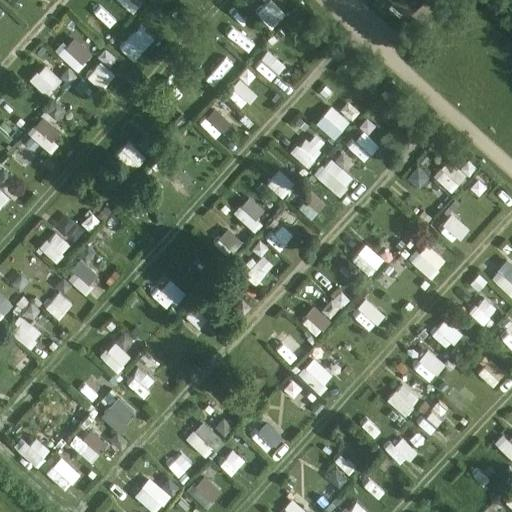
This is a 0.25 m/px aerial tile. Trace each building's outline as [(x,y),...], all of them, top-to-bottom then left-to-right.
[(118,0),(131,11),(141,0),(118,0)] [(269,0),(256,8),(267,26),(284,15),(275,0),(269,0)] [(421,0),(393,0),(409,14),(421,0)] [(86,20),(103,38),(118,23),(102,5),(86,20)] [(134,31),(119,47),(134,61),(149,45),(134,31)] [(75,69),(92,53),(73,33),(56,50),(75,69)] [(276,73),(285,64),(267,47),(259,56),(276,73)] [(28,77),(45,93),(60,78),(43,61),(28,77)] [(101,89),(114,74),(98,61),(85,76),(101,89)] [(216,84),(222,77),(206,62),(200,69),(216,84)] [(215,137),(231,121),(215,104),(198,121),(215,137)] [(60,125),(41,112),(26,134),(51,151),(57,142),(51,138),(60,125)] [(328,135),(345,128),(338,112),(322,119),(328,135)] [(363,128),(347,144),(361,160),(378,144),(363,128)] [(130,137),(117,150),(134,166),(147,152),(130,137)] [(306,137),(293,152),(308,165),(321,150),(306,137)] [(451,190),(466,173),(448,157),(433,175),(451,190)] [(322,162),(313,171),(337,196),(346,188),(322,162)] [(281,197),(294,185),(278,169),(266,182),(281,197)] [(0,205),(9,198),(0,187),(0,205)] [(310,189),(296,204),(311,217),(325,202),(310,189)] [(250,228),(266,210),(248,194),(232,211),(250,228)] [(452,211),(441,222),(458,239),(469,228),(452,211)] [(280,250),(294,236),(282,223),(268,238),(280,250)] [(225,224),(215,232),(231,251),(241,243),(225,224)] [(430,277),(445,258),(424,241),(409,260),(430,277)] [(364,243),(351,258),(368,274),(382,259),(364,243)] [(254,284),(267,270),(253,257),(240,270),(254,284)] [(83,292),(99,274),(80,258),(64,276),(83,292)] [(491,274),(511,296),(511,262),(508,258),(491,274)] [(22,271),(9,281),(17,291),(30,280),(22,271)] [(167,309),(181,293),(166,280),(152,295),(167,309)] [(58,290),(44,305),(58,319),(72,303),(58,290)] [(321,308),(329,317),(349,299),(340,290),(321,308)] [(0,292),(0,316),(12,304),(0,292)] [(481,322),(497,309),(485,295),(469,308),(481,322)] [(369,330),(385,315),(367,297),(352,313),(369,330)] [(315,305),(300,318),(315,335),(330,321),(315,305)] [(198,332),(205,315),(192,310),(185,327),(198,332)] [(20,316),(9,332),(30,347),(42,331),(20,316)] [(511,349),(511,334),(508,329),(500,335),(511,349)] [(288,366),(305,350),(289,334),(273,349),(288,366)] [(117,371),(130,354),(111,339),(98,356),(117,371)] [(429,347),(412,364),(429,380),(445,363),(429,347)] [(317,391),(333,375),(313,356),(297,371),(317,391)] [(492,386),(506,372),(491,357),(477,370),(492,386)] [(148,387),(154,378),(136,365),(130,375),(148,387)] [(404,415),(420,399),(402,381),(386,397),(404,415)] [(117,431),(135,413),(117,395),(99,413),(117,431)] [(439,415),(447,407),(440,400),(417,421),(428,432),(442,419),(439,415)] [(64,405),(44,429),(59,442),(80,418),(64,405)] [(184,436),(205,457),(223,440),(202,419),(184,436)] [(251,430),(262,450),(281,439),(270,419),(251,430)] [(73,445),(90,460),(107,442),(90,426),(73,445)] [(492,445),(511,457),(511,442),(498,434),(492,445)] [(36,465),(44,456),(20,435),(12,443),(36,465)] [(402,436),(387,450),(403,467),(418,452),(402,436)] [(235,446),(227,452),(237,467),(245,461),(235,446)] [(177,477),(192,463),(176,447),(161,461),(177,477)] [(46,470),(64,488),(80,473),(62,455),(46,470)] [(486,460),(472,473),(483,484),(497,471),(486,460)] [(204,506),(220,490),(202,472),(186,488),(204,506)] [(132,493),(153,511),(169,494),(149,475),(132,493)] [(308,511),(309,511),(292,498),(281,511),(308,511)] [(364,511),(365,511),(350,503),(344,511),(364,511)]
